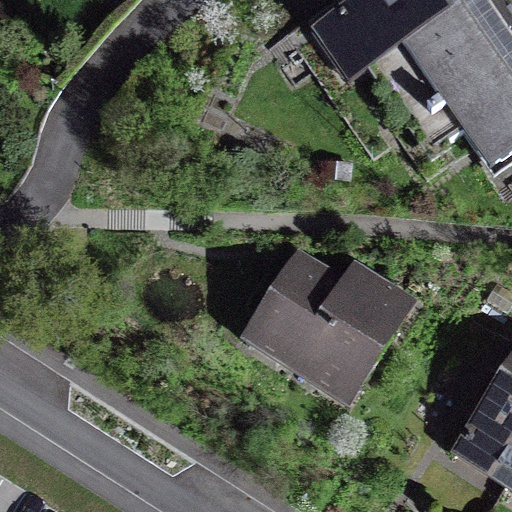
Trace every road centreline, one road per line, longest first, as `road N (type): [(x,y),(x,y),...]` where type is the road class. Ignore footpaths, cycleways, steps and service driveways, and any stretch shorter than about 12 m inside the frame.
road 1 (residential): [(168,0),(86,96),(42,196),(0,231)]
road 2 (residential): [(223,511),(0,368)]
